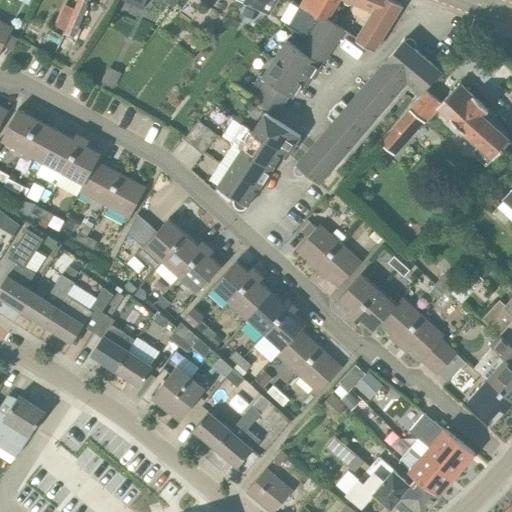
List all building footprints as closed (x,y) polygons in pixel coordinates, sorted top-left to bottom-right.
[(120,0),(142,10),(146,0),(120,0)] [(271,16),(280,0),(246,0),(245,5),(271,16)] [(327,20),(328,19),(338,0),(306,0),(291,27),(290,28),(308,39),(314,31),(322,17),(327,20)] [(381,0),(349,0),(361,4),(375,10),(381,0)] [(381,0),(375,10),(375,11),(357,41),(374,51),(402,4),(392,0),(381,0)] [(65,31),(75,10),(65,5),(56,26),(65,31)] [(248,14),(245,26),(258,29),(261,17),(248,14)] [(328,19),(327,20),(322,17),(314,31),(335,45),(345,30),(328,19)] [(14,28),(0,20),(0,53),(4,46),(11,50),(18,38),(11,34),(14,28)] [(328,55),(335,45),(314,31),(308,39),(309,40),(309,41),(328,55)] [(328,55),(309,41),(302,51),(287,41),(275,60),(305,79),(311,69),(316,73),(328,55)] [(348,106),(342,100),(328,117),(334,122),(297,166),(295,169),(294,172),(295,174),(298,176),(300,177),(302,176),(305,175),(306,174),(319,185),(408,82),(423,94),(427,90),(442,72),(415,49),(408,57),(399,50),(394,53),(390,56),(348,106)] [(293,98),(305,79),(275,60),(263,78),(259,76),(253,85),(263,92),(283,105),(290,96),(293,98)] [(114,87),(119,78),(107,72),(102,82),(114,87)] [(427,90),(423,94),(409,109),(393,127),(379,143),(392,155),(407,138),(422,121),(424,123),(438,109),(479,145),(471,154),(486,167),(510,142),(489,122),(495,116),(461,83),(442,102),(427,90)] [(283,105),(263,92),(253,85),(246,96),(256,103),(276,116),(283,105)] [(0,128),(9,110),(0,105),(0,128)] [(20,156),(39,120),(18,109),(2,140),(13,146),(10,151),(20,156)] [(294,144),(295,145),(301,137),(266,114),(254,132),(284,152),(290,142),(294,144)] [(60,131),(39,120),(20,156),(30,162),(33,156),(44,162),(60,131)] [(184,139),(194,147),(209,128),(200,121),(184,139)] [(284,152),(254,132),(242,125),(230,144),(232,145),(242,150),(272,170),(284,152)] [(209,128),(194,147),(203,154),(218,136),(209,128)] [(57,186),(84,137),(77,133),(75,139),(60,131),(44,162),(45,163),(38,175),(57,186)] [(81,192),(97,161),(102,153),(87,145),(90,140),(84,137),(57,186),(78,197),(81,192)] [(242,150),(230,168),(260,188),(272,170),(242,150)] [(122,175),(97,161),(81,192),(105,205),(122,175)] [(260,188),(230,168),(218,187),(235,198),(234,200),(234,203),(235,206),(236,208),(240,210),(243,210),(246,209),(248,206),(260,188)] [(9,176),(2,171),(0,174),(0,181),(5,184),(9,176)] [(105,205),(130,219),(147,188),(122,175),(105,205)] [(8,178),(4,186),(11,190),(16,182),(8,178)] [(16,182),(11,190),(19,195),(23,186),(16,182)] [(37,225),(38,223),(45,210),(36,205),(36,204),(22,199),(16,212),(37,225)] [(45,210),(38,223),(48,228),(50,223),(54,215),(45,210)] [(144,247),(153,236),(148,231),(153,226),(139,214),(128,233),(143,246),(144,247)] [(169,219),(153,236),(144,247),(143,246),(136,253),(154,270),(163,261),(187,235),(169,219)] [(318,269),(341,243),(320,224),(317,227),(311,222),(302,232),(308,237),(297,250),(318,269)] [(0,287),(0,296),(22,311),(34,292),(27,288),(36,274),(25,268),(44,239),(26,228),(8,258),(17,264),(9,276),(8,275),(0,287)] [(378,244),(384,237),(375,230),(369,236),(378,244)] [(75,240),(84,245),(89,237),(79,232),(75,240)] [(181,277),(208,246),(203,241),(199,245),(187,235),(163,261),(181,277)] [(84,245),(94,250),(98,242),(89,237),(84,245)] [(363,262),(341,243),(318,269),(339,288),(363,262)] [(208,246),(181,277),(198,293),(222,267),(209,255),(214,251),(208,246)] [(396,270),(402,263),(394,256),(388,263),(396,270)] [(231,303),(259,272),(253,267),(249,272),(237,261),(213,287),(231,303)] [(69,268),(65,276),(74,281),(78,274),(69,268)] [(447,297),(450,294),(462,280),(450,269),(435,285),(447,297)] [(450,294),(461,303),(483,280),(472,270),(462,280),(450,294)] [(264,277),(259,272),(231,303),(248,319),(272,292),(260,281),(264,277)] [(346,315),(352,320),(379,289),(361,274),(338,300),(350,311),(346,315)] [(46,300),(34,292),(22,311),(47,327),(69,291),(74,282),(62,275),(46,300)] [(130,282),(124,289),(132,296),(138,290),(130,282)] [(436,300),(442,293),(435,286),(429,293),(436,300)] [(95,308),(101,312),(113,295),(104,287),(92,305),(95,308)] [(147,297),(147,293),(145,291),(141,288),(134,297),(142,303),(146,299),(147,297)] [(396,305),(379,289),(352,320),(357,325),(361,321),(373,332),(380,324),(396,305)] [(73,343),(95,308),(92,305),(69,291),(47,327),(73,343)] [(284,303),(272,292),(248,319),(265,334),(293,304),(288,299),(284,303)] [(162,307),(165,310),(171,303),(163,296),(157,303),(162,307)] [(402,344),(426,318),(403,298),(396,305),(380,324),(402,344)] [(511,298),(503,309),(511,316),(511,298)] [(144,305),(155,314),(159,310),(147,300),(144,305)] [(177,319),(186,309),(178,303),(170,312),(177,319)] [(302,330),(307,324),(295,313),(299,309),(293,304),(265,334),(282,350),(283,350),(302,330)] [(91,355),(116,371),(135,340),(112,325),(115,320),(105,314),(94,333),(102,338),(91,355)] [(169,320),(161,314),(155,321),(164,327),(169,320)] [(427,366),(447,344),(442,339),(445,335),(426,318),(402,344),(427,366)] [(203,334),(209,327),(201,320),(195,327),(203,334)] [(178,345),(189,330),(181,322),(169,338),(178,345)] [(217,334),(209,327),(203,334),(211,341),(217,334)] [(189,330),(178,345),(187,351),(192,347),(200,339),(189,330)] [(322,349),(302,330),(283,350),(282,350),(277,355),(299,375),(322,349)] [(217,334),(211,341),(219,347),(224,341),(217,334)] [(474,368),(487,380),(511,401),(511,346),(500,335),(490,346),(492,348),(474,368)] [(135,340),(116,371),(140,387),(153,367),(152,366),(160,352),(137,337),(135,340)] [(211,349),(200,339),(192,347),(204,358),(211,349)] [(447,344),(427,366),(438,376),(458,353),(447,344)] [(343,367),(322,349),(299,375),(319,393),(343,367)] [(230,358),(238,365),(244,358),(236,351),(230,358)] [(226,378),(226,377),(233,369),(220,357),(213,366),(226,378)] [(244,358),(238,365),(246,372),(252,365),(244,358)] [(153,397),(167,408),(198,370),(184,359),(153,397)] [(356,365),(340,382),(343,385),(349,391),(366,374),(356,365)] [(226,377),(237,387),(244,379),(233,369),(226,377)] [(198,370),(167,408),(181,420),(206,390),(205,389),(211,381),(198,370)] [(265,371),(256,380),(265,388),(274,379),(265,371)] [(371,372),(357,386),(372,400),(385,386),(371,372)] [(511,404),(511,401),(487,380),(469,400),(490,420),(500,408),(505,412),(511,404)] [(276,399),(282,393),(274,385),(268,392),(276,399)] [(343,385),(336,391),(343,398),(349,391),(343,385)] [(290,400),(282,393),(276,399),(284,406),(290,400)] [(360,404),(350,393),(343,400),(353,410),(360,404)] [(346,406),(333,394),(322,405),(334,417),(346,406)] [(0,441),(19,454),(46,412),(20,395),(7,415),(0,410),(0,441)] [(262,395),(231,430),(216,449),(238,467),(261,440),(249,429),(271,403),(262,395)] [(216,449),(231,430),(209,412),(194,430),(216,449)] [(441,467),(454,479),(475,454),(425,413),(410,431),(419,439),(410,450),(428,465),(434,459),(442,465),(441,467)] [(356,471),(364,461),(336,437),(327,447),(356,471)] [(280,466),(289,456),(282,450),(273,460),(280,466)] [(454,479),(441,467),(442,465),(434,459),(428,465),(410,450),(399,462),(417,478),(439,496),(454,479)] [(392,509),(396,504),(404,494),(398,489),(401,485),(406,480),(379,457),(347,494),(362,507),(374,494),(392,509)] [(273,511),(275,511),(292,492),(266,470),(248,491),(273,511)] [(398,489),(404,494),(396,504),(405,511),(419,511),(424,506),(428,509),(439,496),(417,478),(407,490),(401,485),(398,489)]
